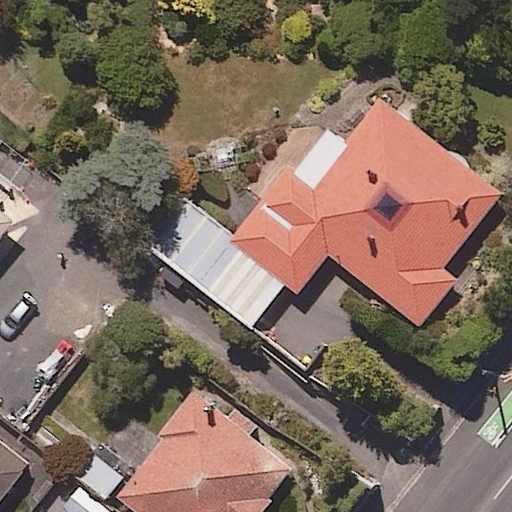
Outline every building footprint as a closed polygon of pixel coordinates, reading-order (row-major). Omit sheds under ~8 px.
[(507,195),(384,102),(351,146),(332,131),(274,208),(266,202),(238,239),(188,201),(151,251),(256,330),(289,286),(302,296),(330,260),(425,332),(462,282),(449,271),(507,195)] [(0,177),(0,246),(23,218),(4,204),(15,190),(0,177)] [(132,511),(268,511),(297,473),(256,443),(270,424),(206,377),(116,500),(132,511)] [(0,511),(32,466),(0,443),(0,511)] [(113,511),(83,487),(65,508),(70,511),(113,511)]
